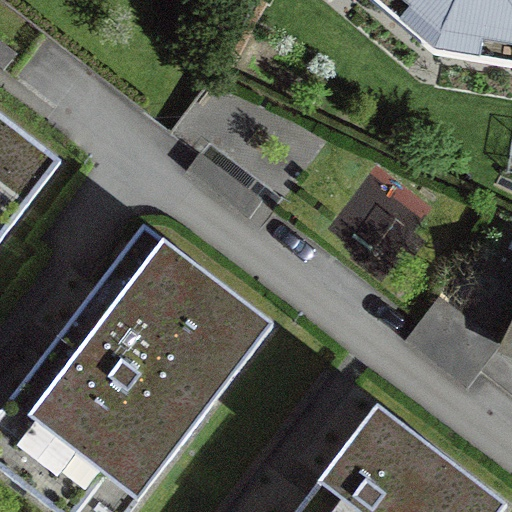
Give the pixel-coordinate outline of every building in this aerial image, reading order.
[(511,0),(370,0),(434,54),(511,66),(511,0)] [(0,32),(0,67),(11,76),(28,54),(0,32)] [(0,241),(60,163),(0,117),(0,241)] [(203,154),(187,174),(246,220),(261,200),(203,154)] [(130,511),(273,326),(143,227),(0,413),(0,470),(54,511),(130,511)] [(431,300),(402,338),(468,388),(496,351),(431,300)] [(501,511),(506,506),(377,407),(296,511),(501,511)]
